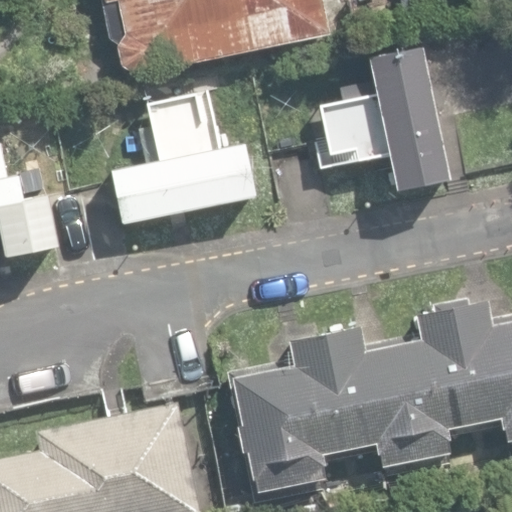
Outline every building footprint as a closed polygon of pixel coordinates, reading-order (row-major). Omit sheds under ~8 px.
[(122,62),(138,73),(159,69),(159,66),(327,32),(320,0),(101,0),(110,37),(116,44),(122,62)] [(387,154),(395,190),(449,179),(422,45),(367,56),(375,94),(320,105),(332,165),(387,154)] [(112,168),(122,222),(256,196),(245,141),(222,146),(212,91),(153,102),(163,158),(112,168)] [(0,236),(4,256),(58,244),(47,193),(23,198),(18,172),(5,174),(0,148),(0,236)] [(246,450),(254,490),(323,476),(319,452),(376,441),(380,464),(449,450),(444,426),(500,415),(505,439),(511,437),(511,317),(491,322),(486,298),(413,313),(418,335),(364,346),(360,323),(286,338),(291,361),(230,373),(240,422),(236,423),(241,451),(246,450)] [(0,455),(0,511),(186,511),(198,510),(175,398),(36,427),(41,447),(0,455)]
